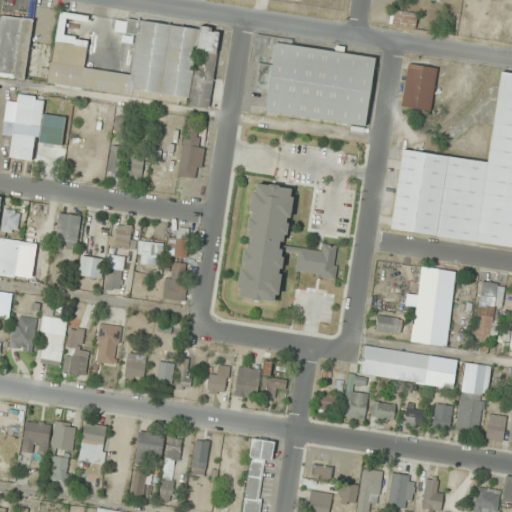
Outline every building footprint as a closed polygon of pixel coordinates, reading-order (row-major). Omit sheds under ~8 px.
[(49,81),(188,100),(187,107),(209,110),(220,32),(117,18),(115,31),(137,34),(131,73),(84,66),(89,37),(65,34),(69,10),(59,9),(49,81)] [(418,14),(393,9),(390,24),(415,29),(418,14)] [(0,75),(24,79),(33,19),(0,14),(0,75)] [(264,111),(365,125),(375,56),(257,39),(250,88),(267,90),(264,111)] [(402,107),(431,111),(437,68),(408,64),(402,107)] [(402,150),(391,230),(511,245),(511,73),(500,72),(489,161),(402,150)] [(33,126),(37,96),(19,94),(15,123),(33,126)] [(177,176),(198,180),(205,148),(199,147),(202,131),(187,128),(177,176)] [(33,134),(11,135),(13,160),(35,159),(33,134)] [(126,176),(138,180),(145,161),(132,157),(126,176)] [(338,247),(322,244),(321,251),(285,245),(295,189),(255,182),(236,295),(275,302),(283,255),(297,257),(294,272),(333,279),(338,247)] [(21,211),(5,209),(2,231),(18,234),(21,211)] [(77,248),(81,216),(60,214),(56,245),(77,248)] [(115,248),(132,248),(132,225),(115,225),(115,248)] [(178,238),(168,238),(168,257),(189,257),(189,229),(178,229),(178,238)] [(0,275),(25,278),(27,261),(19,260),(21,241),(0,237),(0,275)] [(162,264),(162,243),(139,243),(139,264),(162,264)] [(103,259),(81,256),(79,276),(101,278),(103,259)] [(164,300),(186,300),(186,263),(172,263),(171,277),(165,277),(164,300)] [(418,344),(446,347),(454,271),(426,268),(418,344)] [(105,290),(121,291),(123,271),(107,269),(105,290)] [(481,282),(471,351),(489,354),(495,309),(502,310),(505,285),(481,282)] [(0,317),(11,318),(12,292),(0,292),(0,317)] [(53,317),(54,306),(46,305),(39,360),(62,363),(67,319),(53,317)] [(399,334),(400,317),(378,315),(377,332),(399,334)] [(35,316),(13,316),(13,351),(35,351),(35,316)] [(121,326),(101,324),(95,363),(116,365),(121,326)] [(87,375),(88,351),(79,350),(79,330),(69,330),(67,375),(87,375)] [(417,382),(421,353),(365,346),(361,374),(417,382)] [(143,381),(147,356),(129,353),(125,378),(143,381)] [(156,384),(172,387),(176,365),(160,362),(156,384)] [(193,365),(180,363),(175,388),(187,390),(193,365)] [(270,364),(264,364),(262,396),(276,397),(276,389),(285,389),(286,379),(269,377),(270,364)] [(486,366),(465,364),(459,430),(480,432),(486,366)] [(218,375),(210,373),(206,392),(224,396),(230,367),(220,365),(218,375)] [(260,369),(239,367),(235,396),(255,399),(260,369)] [(370,378),(349,375),(343,416),(364,419),(370,378)] [(337,394),(320,394),(319,412),(337,412),(337,394)] [(371,419),(394,422),(396,404),(373,402),(371,419)] [(420,428),(426,408),(409,402),(403,422),(420,428)] [(453,405),(435,403),(432,428),(450,430),(453,405)] [(503,441),(506,416),(489,414),(486,439),(503,441)] [(47,454),(51,425),(27,421),(22,450),(47,454)] [(77,427),(57,422),(51,448),(71,453),(77,427)] [(106,428),(85,425),(82,450),(102,453),(106,428)] [(18,455),(19,429),(0,427),(0,444),(4,445),(3,454),(18,455)] [(161,457),(164,436),(139,432),(134,464),(145,465),(147,455),(161,457)] [(161,501),(173,502),(179,437),(167,436),(161,501)] [(243,511),(259,511),(266,461),(273,462),(275,442),(252,440),(243,511)] [(195,475),(209,474),(205,441),(191,442),(195,475)] [(236,477),(236,447),(222,447),(222,477),(236,477)] [(67,458),(51,458),(51,482),(67,482),(67,458)] [(332,469),(315,465),(312,475),(330,479),(332,469)] [(342,502),(357,502),(356,511),(368,511),(369,505),(383,506),(384,471),(361,470),(360,486),(342,485),(342,502)] [(143,474),(136,474),(135,490),(142,490),(143,474)] [(413,475),(391,475),(391,507),(413,507),(413,475)] [(511,502),(511,478),(507,477),(502,501),(511,502)] [(425,511),(442,510),(441,492),(436,492),(436,479),(423,480),(425,511)] [(473,511),(496,511),(500,490),(477,487),(473,511)] [(329,511),(331,494),(309,492),(307,511),(329,511)]
